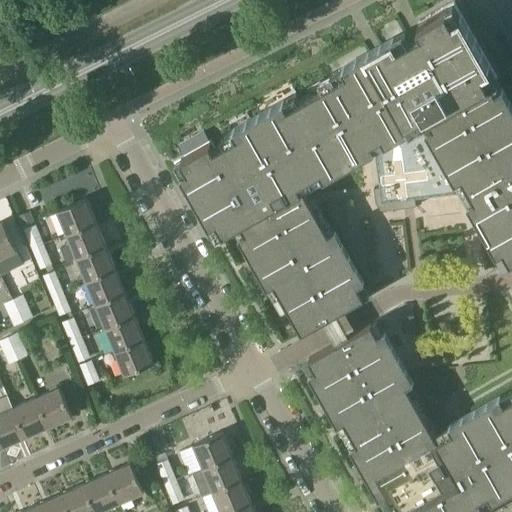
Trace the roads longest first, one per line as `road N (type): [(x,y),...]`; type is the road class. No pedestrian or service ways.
road 1 (residential): [(252,371),(114,121)]
road 2 (residential): [(0,485),(252,371)]
road 3 (secondary): [(0,120),(238,0)]
road 4 (secondary): [(200,0),(0,103)]
road 5 (residential): [(333,511),(252,371)]
road 6 (residential): [(0,181),(114,121)]
